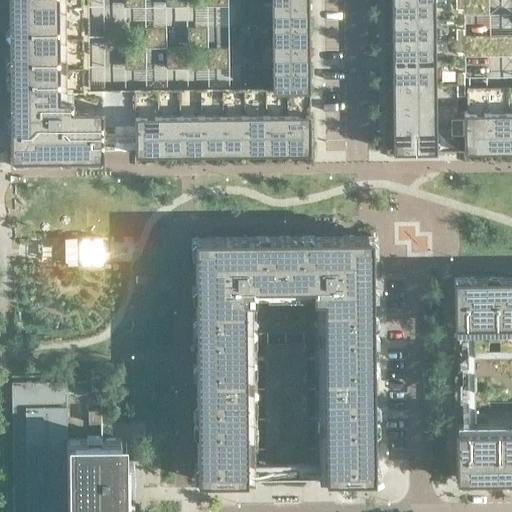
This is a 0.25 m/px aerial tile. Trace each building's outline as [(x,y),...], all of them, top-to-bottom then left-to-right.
[(57,0),(8,0),(8,30),(8,38),(9,59),(9,78),(9,95),(10,155),(72,154),(103,154),(103,151),(102,145),(102,142),(102,140),(102,93),(59,94),(57,0)] [(434,19),(434,0),(390,0),(391,2),(391,7),(391,20),(434,19)] [(463,10),(462,0),(454,0),(455,10),(463,10)] [(252,14),(252,2),(242,2),(243,14),(252,14)] [(309,14),(308,2),(271,2),(271,24),(309,23),(309,19),(309,14)] [(435,41),(434,19),(391,20),(391,33),(391,37),(391,41),(435,41)] [(309,36),(309,23),(271,24),(271,45),(309,45),(309,41),(309,36)] [(252,34),(243,34),(243,45),(252,45),(252,34)] [(435,63),(435,41),(391,41),(391,46),(391,50),(391,63),(435,63)] [(252,57),(252,45),(243,45),(243,57),(252,57)] [(309,58),(309,45),(271,45),(271,67),(309,66),(309,62),(309,58)] [(435,84),(435,63),(391,63),(392,76),(392,80),(392,85),(435,84)] [(309,90),(309,84),(309,79),(309,66),(271,67),(272,107),(310,106),(310,103),(309,90)] [(435,106),(435,84),(392,85),(392,106),(435,106)] [(252,95),(243,95),(243,107),(252,107),(252,95)] [(436,127),(435,106),(392,106),(392,119),(392,124),(392,128),(436,127)] [(508,150),(508,110),(486,111),(486,150),(491,150),(495,150),(508,150)] [(486,150),(486,111),(463,111),(463,119),(463,127),(463,135),(463,150),(469,150),(474,150),(486,150)] [(287,152),(287,112),(265,113),(265,152),(269,152),(274,152),(287,152)] [(310,152),(310,112),(287,112),(287,152),(291,152),(296,152),(310,152)] [(201,153),(200,113),(179,114),(179,153),(183,153),(188,153),(201,153)] [(222,153),(222,113),(200,113),(201,153),(205,153),(210,153),(222,153)] [(244,152),(243,113),(222,113),(222,153),(226,153),(231,153),(244,152)] [(265,152),(265,113),(243,113),(244,152),(247,152),(253,152),(265,152)] [(157,153),(157,114),(134,114),(134,140),(134,145),(134,151),(134,154),(140,154),(145,154),(157,153)] [(179,153),(179,114),(157,114),(157,153),(161,153),(166,153),(179,153)] [(463,127),(463,119),(450,119),(451,127),(463,127)] [(436,151),(436,127),(392,128),(392,132),(392,137),(392,151),(436,151)] [(463,135),(463,127),(451,127),(451,135),(463,135)] [(220,479),(286,479),(308,478),(352,478),(350,296),(373,296),(373,266),(358,266),(358,247),(343,247),(343,235),(315,235),(224,236),(225,248),(210,248),(210,268),(195,268),(195,298),(218,298),(220,479)] [(102,236),(64,237),(65,263),(102,263),(102,262),(102,237),(102,236)] [(511,276),(453,277),(453,331),(454,350),(454,393),(454,413),(455,477),(511,476),(511,276)] [(66,439),(66,392),(101,392),(101,379),(11,381),(13,485),(68,485),(68,473),(78,473),(78,493),(90,492),(90,479),(102,478),(101,438),(66,439)] [(101,422),(101,409),(88,410),(88,422),(101,422)] [(78,493),(78,473),(68,473),(68,485),(13,485),(12,511),(120,511),(120,438),(101,438),(102,478),(90,479),(90,492),(78,493)]
